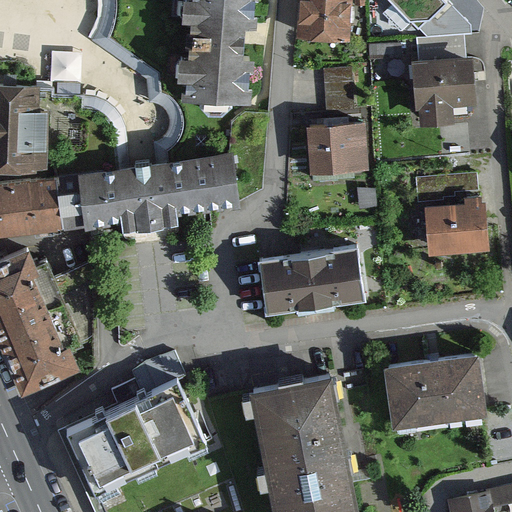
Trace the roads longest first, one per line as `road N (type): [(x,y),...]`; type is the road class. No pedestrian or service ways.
road 1 (residential): [(210,323),(225,301),(226,234),(267,202),(275,184),(289,0)]
road 2 (residential): [(511,306),(252,339),(210,323)]
road 3 (residential): [(507,18),(491,44),(511,297)]
road 4 (residential): [(9,439),(161,339),(210,323)]
